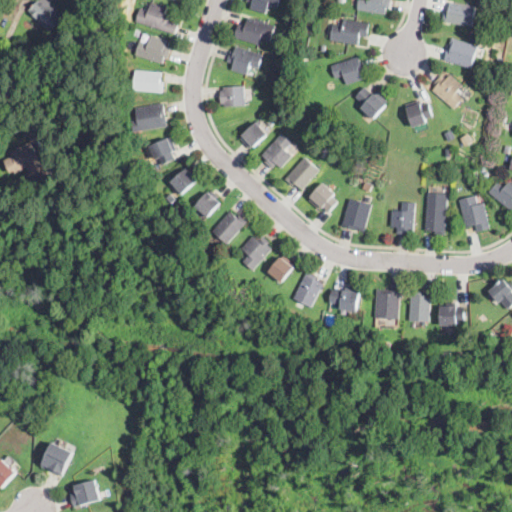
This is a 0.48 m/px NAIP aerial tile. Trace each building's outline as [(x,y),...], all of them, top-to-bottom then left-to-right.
[(46,0),(48,2),(53,8),(55,6),(60,11),(58,13),(64,19),(50,32),(38,20),(36,23),(27,13),(40,0),(46,0)] [(281,0),(279,8),(271,5),(268,14),(261,12),(251,9),(253,3),(247,1),(247,0),(281,0)] [(392,0),(391,9),(387,8),(387,14),(359,10),(360,0),(392,0)] [(169,8),(166,13),(173,16),(171,21),(180,25),(177,35),(137,20),(142,8),(150,11),(153,2),(169,8)] [(477,7),(475,17),(473,26),(444,21),(446,11),(449,11),(451,2),(477,7)] [(278,26),(276,30),(272,43),(263,40),(261,45),(236,37),(240,24),(247,26),(250,17),(278,26)] [(371,23),(369,32),(368,36),(361,35),(360,45),(331,40),(333,32),(334,24),(344,25),(345,19),(371,23)] [(168,40),(166,47),(172,49),(169,58),(167,57),(165,63),(137,55),(142,41),(149,44),(152,35),(168,40)] [(472,68),(469,67),(446,60),(453,38),(479,47),(472,68)] [(136,41),(134,47),(128,46),(130,39),(136,41)] [(255,51),(260,53),(264,54),(260,68),(252,66),(249,74),(246,73),(233,70),(235,63),(229,62),(233,51),(235,52),(237,46),(255,51)] [(361,62),(361,63),(365,62),(368,72),(362,74),(364,80),(348,85),(345,75),(337,78),(333,66),(359,57),(361,62)] [(165,91),(164,92),(135,90),(137,70),(164,72),(163,82),(165,82),(165,91)] [(454,78),(463,85),(465,86),(459,93),(464,98),(456,109),(435,91),(439,86),(436,83),(443,75),(448,79),(451,75),(454,78)] [(247,101),(247,106),(225,107),(225,104),(222,104),(221,91),(225,91),(225,87),(246,86),(247,101)] [(368,90),(375,95),(377,92),(389,102),(376,118),(364,108),(367,104),(359,98),(367,88),(368,90)] [(143,130),(141,131),(137,108),(165,103),(168,126),(143,130)] [(432,103),(433,106),(436,117),(430,119),(431,123),(415,128),(409,108),(425,103),(425,105),(432,103)] [(507,114),(505,120),(499,119),(501,112),(507,114)] [(276,121),(272,125),(267,121),(271,117),(276,121)] [(269,135),(255,148),(254,147),(252,149),(242,138),(245,136),(244,135),(258,122),(269,135)] [(468,132),(463,134),(459,126),(464,124),(468,132)] [(289,161),(283,168),(278,164),(274,169),(265,161),(268,158),(264,154),(282,133),(292,142),(286,149),(294,156),(289,161)] [(174,152),(177,159),(165,165),(161,157),(157,159),(151,146),(172,136),(178,149),(173,152),(174,152)] [(44,166),(45,168),(49,177),(55,174),(58,181),(40,190),(37,184),(32,186),(27,175),(32,173),(29,167),(17,173),(16,170),(11,172),(6,161),(14,156),(12,152),(32,142),(44,166)] [(318,174),(309,184),(305,189),(298,183),(296,186),(288,179),(306,159),(307,157),(321,170),(318,174)] [(191,168),(195,173),(200,179),(198,181),(199,182),(183,195),(180,191),(179,191),(181,189),(173,180),(188,168),(189,169),(191,168)] [(511,180),(511,210),(490,192),(498,182),(505,188),(511,180)] [(339,202),(331,211),(331,212),(324,206),(321,210),(310,200),(313,197),(312,197),(324,183),(337,194),(334,197),(339,202)] [(222,203),(210,218),(200,209),(199,211),(196,208),(212,189),(220,197),(218,199),(222,203)] [(476,195),(479,205),(485,203),(492,228),(478,232),(476,225),(467,228),(460,199),(476,195)] [(373,206),(366,232),(344,226),(345,222),(351,198),(373,204),(373,206)] [(417,203),(415,228),(415,231),(409,231),(408,234),(398,233),(399,227),(392,226),(393,210),(402,211),(403,202),(417,203)] [(448,205),(447,235),(436,234),(436,230),(427,230),(428,204),(448,205)] [(237,216),(238,218),(241,215),(249,222),(229,244),(214,230),(231,211),(237,216)] [(270,240),(272,242),(270,245),(274,249),(256,270),(245,261),(251,254),(244,248),(255,236),(260,240),(264,235),(270,240)] [(293,270),(283,282),(274,275),(273,277),(269,273),(285,254),(298,265),(293,270)] [(321,292),(313,307),(295,298),(308,272),(318,277),(317,280),(325,284),(321,292)] [(505,279),(510,285),(511,283),(511,307),(510,309),(502,300),(500,302),(491,290),(505,279)] [(339,290),(345,291),(345,290),(361,292),(358,311),(342,309),(343,305),(332,303),(334,290),(339,290)] [(400,316),(400,319),(377,317),(379,290),(402,291),(400,316)] [(432,315),(431,322),(411,321),(413,292),(420,292),(419,295),(433,296),(432,315)] [(460,306),(460,307),(466,307),(466,321),(459,321),(459,325),(442,325),(442,306),(460,306)] [(76,453),(64,477),(43,467),(55,442),(76,453)] [(0,460),(2,462),(5,459),(19,472),(4,488),(0,484),(0,460)] [(89,504),(76,508),(73,494),(75,494),(74,488),(77,487),(76,485),(97,480),(103,501),(89,504)]
